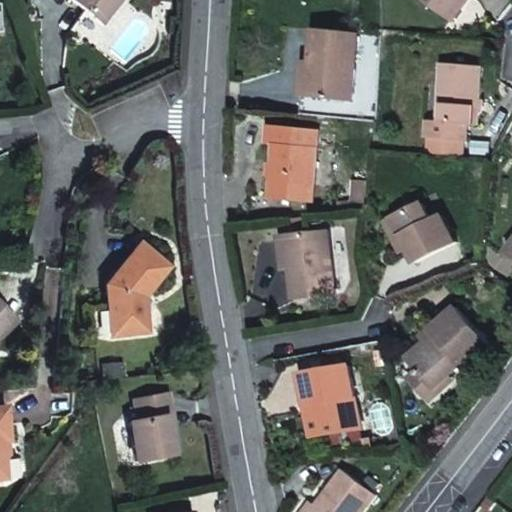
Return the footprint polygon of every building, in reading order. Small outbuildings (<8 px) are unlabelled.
[(71,0),(102,24),(119,0),(71,0)] [(427,0),(452,18),(462,5),(461,1),(461,0),(427,0)] [(359,35),(315,31),(312,64),(316,64),(313,96),(352,100),(359,35)] [(316,64),(312,64),(305,63),(302,95),(313,96),(316,64)] [(434,138),(464,141),(468,141),(469,125),(479,125),(480,112),(477,108),(477,103),(481,103),(483,67),(444,64),(439,121),(429,121),(428,138),(434,138)] [(269,198),(313,202),(320,132),(270,126),(269,143),(274,143),(272,166),(276,166),(275,173),(271,175),(269,198)] [(434,138),(433,153),(463,155),(464,141),(434,138)] [(369,210),(372,182),(355,181),(354,209),(369,210)] [(386,222),(395,241),(404,237),(410,248),(417,262),(456,242),(443,217),(432,223),(422,204),(386,222)] [(331,231),(294,235),(297,265),(293,266),(296,298),(336,293),(331,231)] [(297,265),(294,235),(282,236),(285,266),(293,266),(297,265)] [(404,237),(395,241),(401,252),(410,248),(404,237)] [(167,268),(139,247),(105,288),(111,335),(146,332),(144,310),(140,307),(140,301),(167,268)] [(0,336),(14,323),(0,308),(0,336)] [(409,359),(418,369),(436,390),(452,376),(462,367),(466,370),(492,347),(457,308),(431,331),(435,336),(409,359)] [(303,373),(308,404),(315,403),(317,414),(310,415),(314,435),(361,428),(350,365),(303,373)] [(436,390),(418,369),(410,378),(432,402),(456,381),(452,376),(436,390)] [(165,418),(170,417),(166,394),(133,401),(137,421),(128,423),(136,462),(172,454),(165,418)] [(315,403),(308,404),(310,415),(317,414),(315,403)] [(9,443),(6,408),(0,408),(0,482),(7,482),(5,454),(1,455),(0,444),(9,443)] [(178,453),(170,417),(165,418),(172,454),(178,453)] [(344,471),(318,505),(312,511),(364,511),(377,496),(344,471)] [(312,511),(318,505),(314,502),(306,511),(312,511)]
